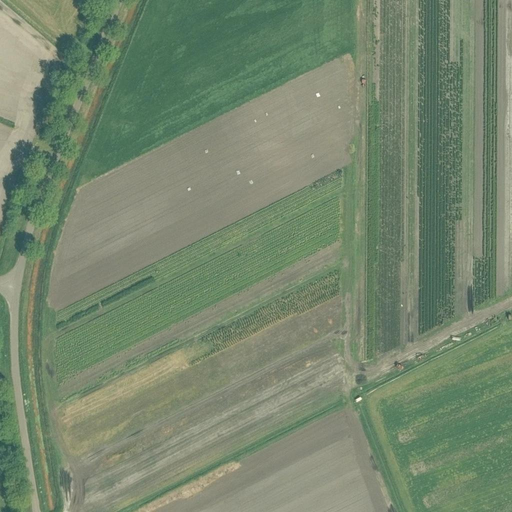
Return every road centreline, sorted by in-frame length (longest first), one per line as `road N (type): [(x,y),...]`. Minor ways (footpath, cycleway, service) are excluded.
road 1 (unclassified): [(12,290),(118,0)]
road 2 (unclassified): [(36,511),(12,290)]
